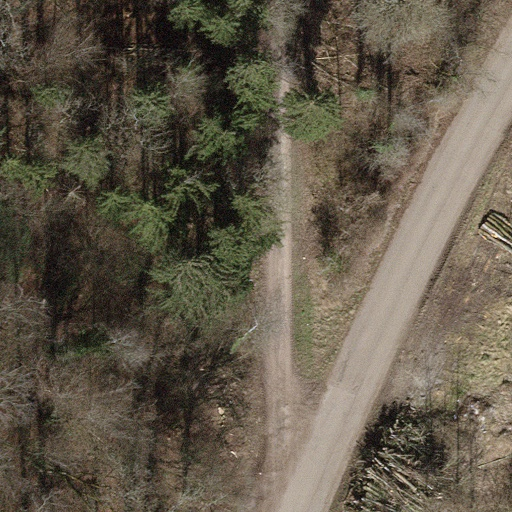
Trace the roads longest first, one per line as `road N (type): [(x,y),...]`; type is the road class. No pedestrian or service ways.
road 1 (track): [(297,480),(267,254),(257,0)]
road 2 (unclassified): [(511,99),(371,335),(288,511)]
road 3 (track): [(371,335),(465,328),(511,302)]
